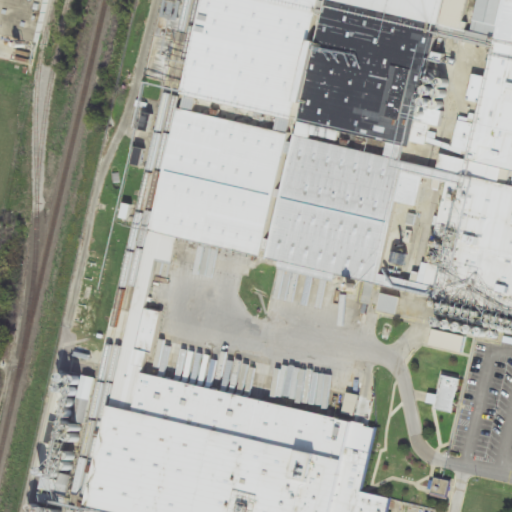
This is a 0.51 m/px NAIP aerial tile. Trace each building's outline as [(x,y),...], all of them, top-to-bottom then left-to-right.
[(50,0),(0,0),(0,35),(36,43),(42,43),(50,0)] [(84,511),(389,511),(392,498),(363,492),(377,425),(139,375),(163,261),(185,245),(511,314),(511,0),(202,0),(181,103),(172,101),(84,511)] [(397,315),(401,298),(383,293),(379,310),(397,315)] [(462,354),(466,338),(436,329),(431,344),(462,354)] [(449,481),(435,479),(433,494),(447,495),(449,481)]
